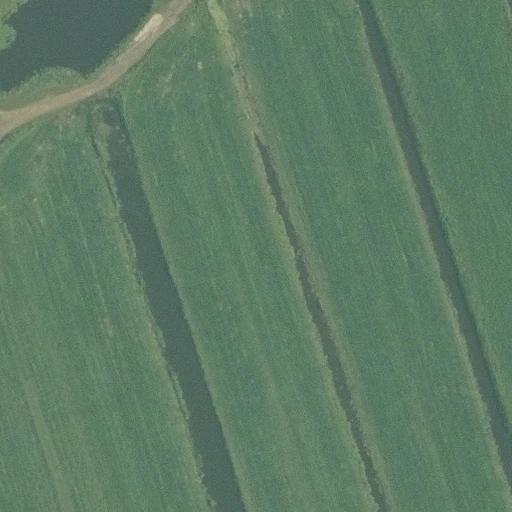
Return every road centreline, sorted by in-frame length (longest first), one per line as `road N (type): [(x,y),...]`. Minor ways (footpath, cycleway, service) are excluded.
road 1 (track): [(0,130),(114,76),(188,0)]
road 2 (track): [(65,511),(0,293)]
